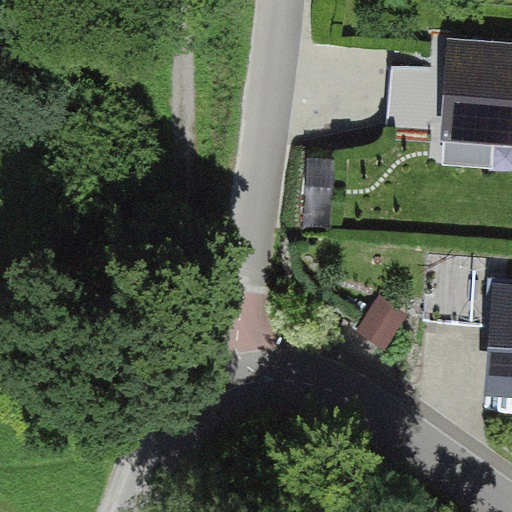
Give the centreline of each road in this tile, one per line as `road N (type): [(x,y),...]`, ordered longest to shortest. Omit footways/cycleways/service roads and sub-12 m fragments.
road 1 (track): [(188,0),(178,417)]
road 2 (residential): [(242,376),(240,333),(283,0)]
road 3 (residential): [(242,376),(344,396),(511,508)]
road 4 (residential): [(141,511),(178,417),(242,376)]
